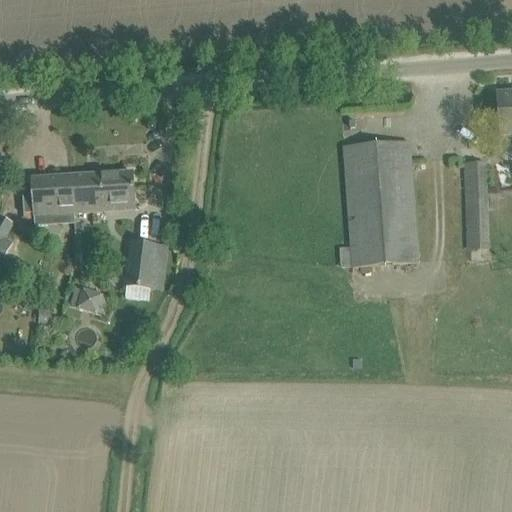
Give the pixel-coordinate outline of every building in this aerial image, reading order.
[(511,93),(496,94),(499,137),(511,136),(511,93)] [(418,263),(411,163),(409,143),(344,148),(351,248),(339,249),(340,269),(352,268),(418,263)] [(485,163),(463,164),(466,252),(489,250),(485,163)] [(135,204),(134,194),(133,174),(71,178),(74,214),(105,212),(135,210),(135,204)] [(71,178),(32,180),(32,184),(22,185),(24,215),(34,215),(34,228),(74,225),(74,214),(71,178)] [(14,225),(0,217),(0,216),(0,263),(1,265),(13,244),(6,240),(14,225)] [(152,291),(158,247),(130,242),(124,287),(152,291)] [(98,316),(104,296),(83,290),(77,310),(98,316)] [(38,319),(51,319),(51,309),(39,308),(38,319)]
